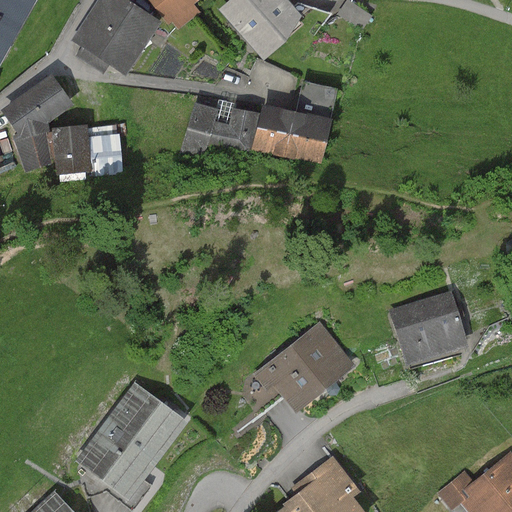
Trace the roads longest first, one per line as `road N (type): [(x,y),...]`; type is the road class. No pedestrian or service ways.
road 1 (residential): [(240,511),(308,436),(368,399),(411,385)]
road 2 (residential): [(92,0),(54,60),(0,101)]
